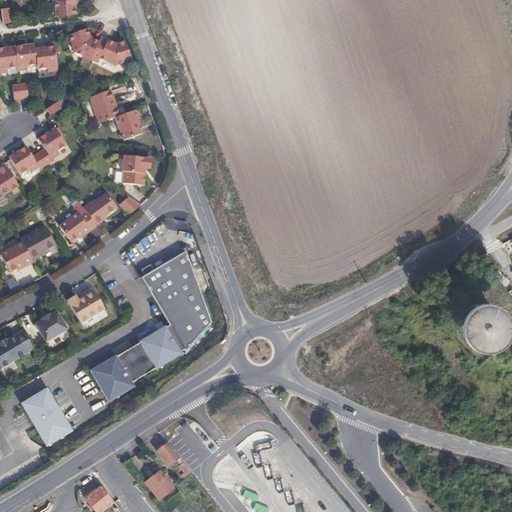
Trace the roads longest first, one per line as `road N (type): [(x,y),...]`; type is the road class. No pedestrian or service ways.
road 1 (residential): [(0,313),(107,253),(193,184)]
road 2 (primary): [(178,399),(0,511)]
road 3 (primary): [(503,197),(437,255),(339,306)]
road 4 (unclassified): [(193,184),(127,0)]
road 5 (unclassified): [(334,404),(511,458)]
